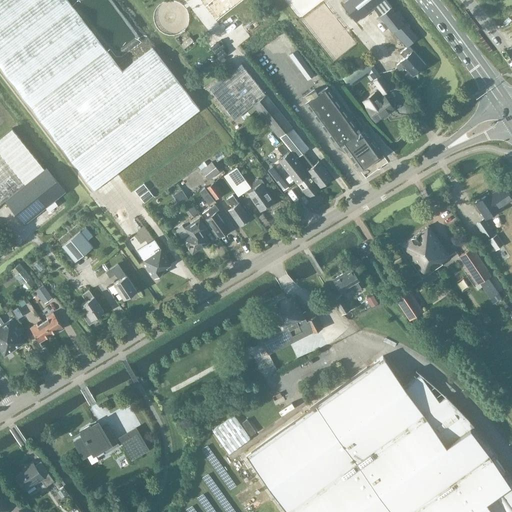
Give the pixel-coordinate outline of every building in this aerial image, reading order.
[(0,0),(0,67),(94,190),(199,109),(152,48),(122,72),(66,0),(0,0)] [(393,32),(404,23),(391,7),(392,7),(386,0),(347,0),(343,4),(356,21),(373,7),(393,32)] [(399,35),(408,46),(417,38),(408,28),(399,35)] [(179,41),(182,47),(191,43),(188,37),(179,41)] [(425,64),(408,46),(400,53),(404,58),(400,61),(401,62),(397,65),(397,67),(403,74),(405,74),(409,71),(413,75),(425,64)] [(467,72),(474,68),(462,49),(455,53),(467,72)] [(253,104),(266,94),(242,63),(210,88),(234,119),(253,104)] [(383,94),(390,89),(380,76),(373,81),(383,94)] [(315,89),(302,99),(305,103),(337,147),(337,146),(340,144),(360,170),(382,154),(354,116),(351,118),(328,86),(318,93),(315,89)] [(374,92),(363,100),(368,107),(366,108),(375,120),(393,108),(384,95),(379,99),(374,92)] [(279,136),(291,126),(291,125),(266,94),(253,104),(278,136),(279,136)] [(296,157),(303,152),(308,147),(291,126),(279,136),(291,150),(296,157)] [(0,203),(5,200),(44,169),(12,128),(0,137),(0,203)] [(296,157),(291,150),(279,160),(296,182),(308,196),(319,187),(306,170),(296,157)] [(303,152),(296,157),(306,170),(319,187),(331,177),(319,161),(313,165),(303,152)] [(201,169),(208,180),(219,171),(212,161),(201,169)] [(238,166),(236,167),(224,176),(238,196),(246,191),(260,211),(273,201),(264,188),(264,184),(261,179),(258,179),(255,181),(254,184),(252,186),(238,166)] [(44,169),(5,200),(24,223),(65,191),(46,167),(44,169)] [(213,182),(206,187),(214,198),(221,193),(213,182)] [(132,191),(141,202),(151,195),(142,183),(132,191)] [(499,208),(511,198),(511,197),(504,186),(486,198),(485,196),(475,203),(486,218),(500,209),(499,208)] [(171,192),(176,204),(185,201),(180,189),(171,192)] [(239,225),(249,218),(240,204),(233,195),(227,199),(233,209),(230,211),(239,225)] [(202,213),(206,218),(219,237),(230,229),(217,211),(219,210),(214,204),(202,213)] [(183,227),(177,231),(183,239),(192,252),(208,242),(202,232),(207,228),(199,218),(190,224),(184,228),(183,227)] [(486,237),(492,232),(483,219),(477,224),(486,237)] [(414,235),(436,268),(442,264),(441,262),(449,256),(428,225),(414,235)] [(80,231),(67,241),(80,257),(93,247),(80,231)] [(422,277),(436,268),(414,235),(400,245),(419,272),(416,273),(419,278),(422,276),(422,277)] [(134,242),(125,247),(128,253),(138,248),(134,242)] [(155,253),(144,260),(155,277),(163,272),(162,271),(166,268),(166,267),(171,264),(158,246),(153,249),(155,253)] [(475,279),(488,270),(472,247),(459,256),(475,279)] [(35,283),(20,263),(10,271),(26,289),(35,283)] [(124,298),(136,290),(126,275),(118,263),(106,271),(110,277),(115,274),(119,280),(114,283),(124,298)] [(355,292),(361,288),(357,280),(358,280),(352,268),(333,279),(340,291),(350,285),(355,292)] [(441,285),(447,292),(452,288),(446,281),(441,285)] [(36,290),(45,303),(52,298),(43,285),(36,290)] [(81,304),(87,312),(83,315),(89,324),(96,320),(94,317),(97,315),(98,316),(103,313),(102,311),(104,310),(93,295),(93,296),(89,289),(82,294),(86,300),(81,304)] [(410,320),(423,311),(408,289),(395,298),(410,320)] [(322,328),(316,316),(309,319),(305,311),(303,312),(294,295),(286,299),(285,297),(266,307),(276,326),(259,335),(268,354),(312,332),(312,333),(322,328)] [(333,300),(341,315),(350,309),(342,295),(333,300)] [(17,319),(23,315),(18,306),(12,310),(17,319)] [(47,319),(43,322),(51,334),(62,326),(53,312),(46,317),(47,319)] [(0,326),(15,349),(24,342),(19,335),(21,334),(11,319),(4,324),(0,318),(0,326)] [(51,334),(43,322),(38,325),(37,323),(30,328),(39,342),(51,334)] [(0,349),(4,356),(15,349),(0,326),(0,349)] [(435,403),(416,376),(403,385),(383,356),(245,454),(287,511),(511,511),(511,478),(509,474),(506,468),(503,470),(495,458),(497,456),(495,453),(487,442),(483,437),(479,432),(474,425),(467,418),(461,411),(455,405),(448,398),(446,396),(435,403)] [(248,440),(232,417),(212,430),(229,453),(248,440)] [(89,425),(82,429),(83,431),(82,432),(86,438),(85,439),(77,444),(83,454),(92,449),(94,452),(109,444),(112,449),(119,445),(110,429),(103,433),(97,423),(90,427),(89,425)] [(135,428),(127,433),(139,454),(147,449),(135,428)] [(47,487),(54,482),(46,470),(41,474),(33,462),(26,467),(27,469),(15,477),(25,491),(41,479),(47,487)] [(5,511),(12,508),(0,491),(0,511),(5,511)]
